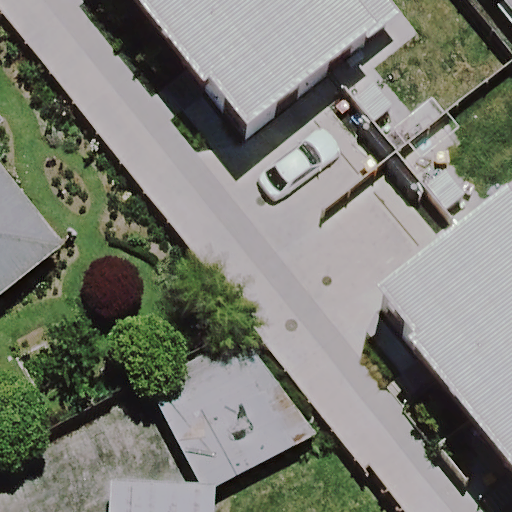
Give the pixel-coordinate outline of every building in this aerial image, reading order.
[(222,0),(196,17),(185,0),(31,0),(178,227),(376,99),(312,0),(222,0)] [(511,0),(480,0),(511,41),(511,0)] [(0,305),(47,270),(0,208),(0,305)] [(291,446),(230,340),(140,392),(202,498),(291,446)] [(201,511),(202,499),(83,493),(81,511),(201,511)]
